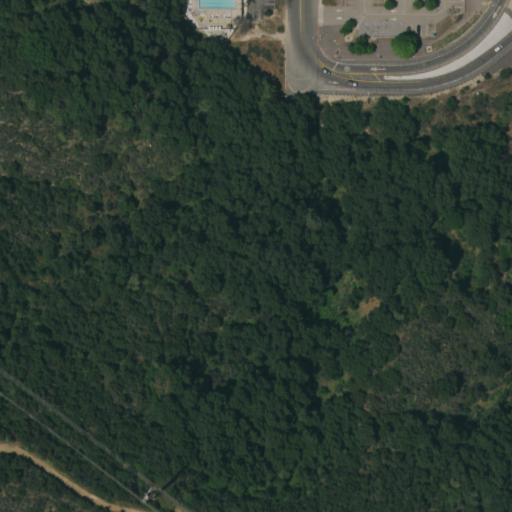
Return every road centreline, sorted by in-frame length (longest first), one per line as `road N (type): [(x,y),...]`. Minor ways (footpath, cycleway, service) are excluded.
road 1 (motorway): [(497,0),(467,42),(408,70),(344,70),(301,45)]
road 2 (motorway): [(301,80),(430,86),(477,65),(511,37)]
road 3 (track): [(131,511),(23,449),(0,445)]
